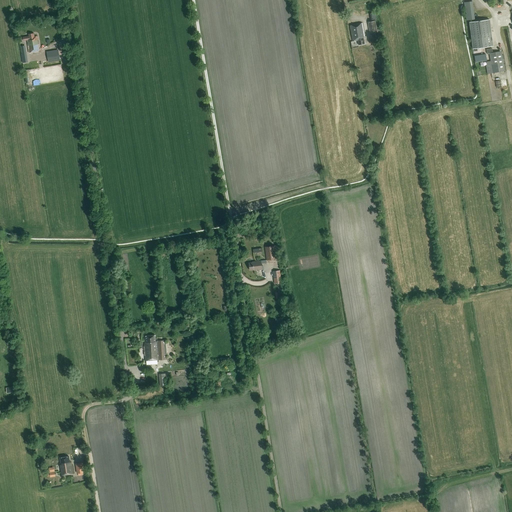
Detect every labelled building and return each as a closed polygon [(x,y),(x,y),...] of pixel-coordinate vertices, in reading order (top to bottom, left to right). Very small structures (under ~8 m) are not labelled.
[(464,2),(466,21),(475,19),(472,1),(464,2)] [(490,19),(469,22),(473,49),(493,46),(490,19)] [(367,22),(370,34),(380,32),(379,29),(377,29),(375,21),(367,22)] [(363,37),(364,37),(362,23),(350,26),(353,41),(358,40),(358,45),(364,44),(363,37)] [(23,41),(25,40),(27,40),(29,53),(39,51),(37,36),(34,36),(34,33),(28,34),(29,36),(23,37),(23,41)] [(485,62),(487,74),(505,71),(501,51),(493,53),(492,48),(486,49),(487,54),(489,54),(490,61),(485,62)] [(58,50),(47,52),(49,62),(59,60),(58,50)] [(484,54),(472,57),(473,63),(485,60),(484,54)] [(265,247),(267,260),(278,259),(277,255),(275,255),(274,246),(265,247)] [(262,270),(262,269),(261,261),(255,262),(255,263),(248,263),(249,270),(253,270),(253,271),(262,270)] [(273,271),(274,284),(281,283),(280,271),(273,271)] [(144,351),(145,351),(144,351),(144,356),(145,355),(145,361),(166,359),(166,354),(167,354),(166,344),(165,344),(165,341),(156,341),(155,335),(145,336),(146,342),(145,342),(145,345),(144,345),(144,346),(144,351)] [(159,374),(160,386),(165,385),(164,377),(169,376),(169,373),(159,374)] [(60,464),(62,475),(72,473),(71,462),(70,462),(69,456),(60,458),(61,464),(60,464)] [(77,473),(84,472),(83,462),(75,464),(77,473)]
